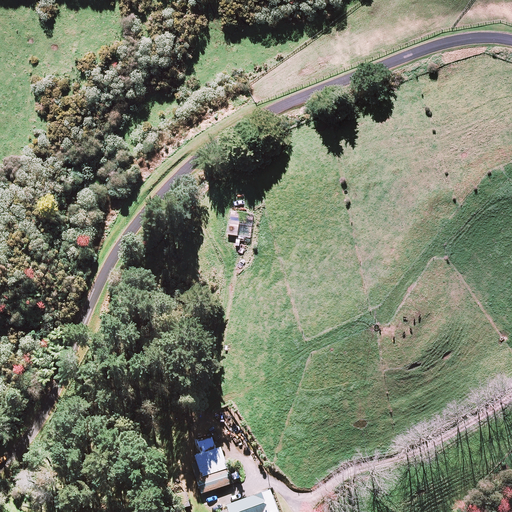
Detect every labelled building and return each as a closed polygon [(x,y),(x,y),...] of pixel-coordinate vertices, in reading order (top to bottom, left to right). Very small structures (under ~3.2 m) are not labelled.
[(253,215),(240,213),(230,212),(227,235),(237,237),(237,240),(250,241),(253,215)] [(197,463),(191,465),(201,494),(232,484),(227,469),(220,448),(215,450),(211,438),(195,444),(199,455),(195,457),(197,463)] [(237,469),(230,471),(233,481),(240,479),(237,469)] [(277,511),(270,490),(227,506),(228,511),(277,511)] [(190,506),(186,492),(177,495),(182,508),(190,506)]
